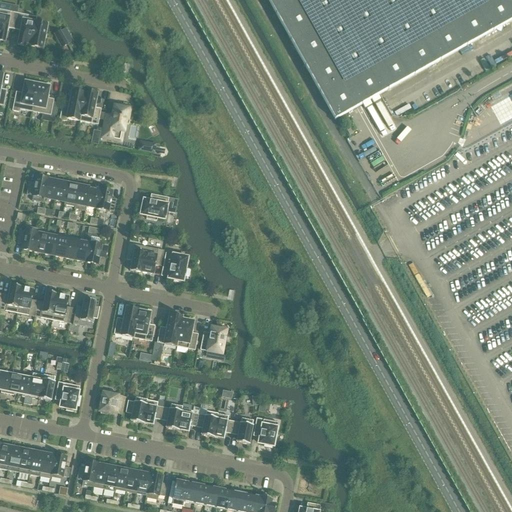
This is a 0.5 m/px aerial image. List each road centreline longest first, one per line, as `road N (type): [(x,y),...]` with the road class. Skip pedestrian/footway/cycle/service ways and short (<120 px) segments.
road 1 (tertiary): [(171,0),(459,511)]
road 2 (residential): [(81,434),(278,474),(288,490),(284,511)]
road 3 (residential): [(21,155),(129,182),(110,289)]
road 4 (residential): [(110,289),(81,434)]
road 5 (unclassified): [(511,72),(382,144)]
road 6 (residential): [(0,61),(124,87)]
